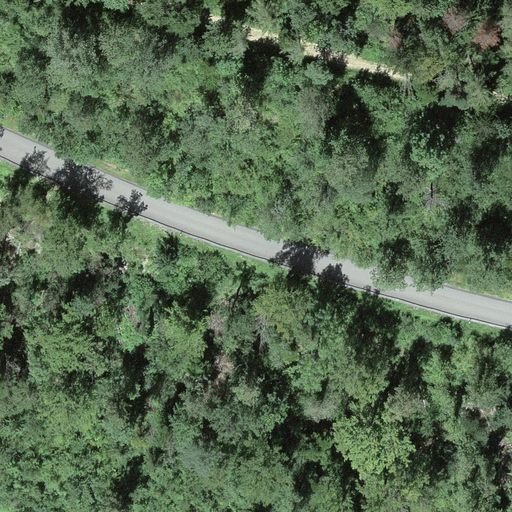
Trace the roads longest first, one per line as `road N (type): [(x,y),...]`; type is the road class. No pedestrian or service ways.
road 1 (tertiary): [(511,314),(225,231),(0,140)]
road 2 (track): [(127,0),(511,102)]
